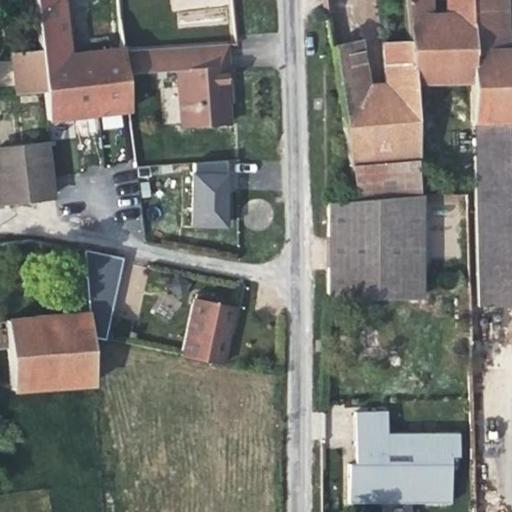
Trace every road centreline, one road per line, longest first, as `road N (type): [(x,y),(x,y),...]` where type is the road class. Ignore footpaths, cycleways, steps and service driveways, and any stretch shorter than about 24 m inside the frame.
road 1 (residential): [(297,511),(290,0)]
road 2 (unknown): [(0,410),(73,472),(83,511)]
